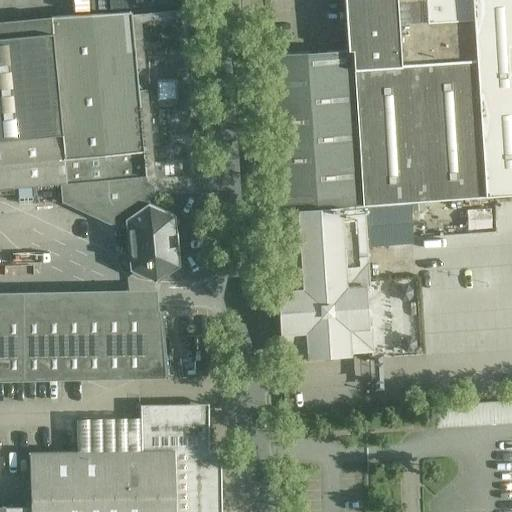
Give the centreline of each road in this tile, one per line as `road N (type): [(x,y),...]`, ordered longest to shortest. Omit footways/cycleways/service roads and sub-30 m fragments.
road 1 (residential): [(224,0),(225,135),(263,511)]
road 2 (unknown): [(251,371),(0,399)]
road 3 (unknown): [(243,279),(86,275)]
